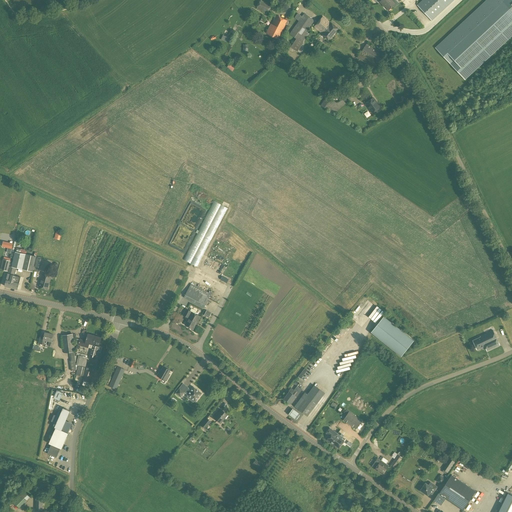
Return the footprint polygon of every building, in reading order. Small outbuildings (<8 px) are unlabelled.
[(270,6),(271,4),(261,0),(260,0),(260,1),(259,0),(256,6),(257,7),(256,8),(266,13),(268,11),(269,12),(271,7),(270,6)] [(384,5),(389,10),(393,6),(394,7),(398,3),(395,0),(394,0),(393,1),(391,0),(381,0),(380,2),(384,6),(384,5)] [(422,0),(417,5),(432,21),(454,0),(422,0)] [(511,0),(486,0),(435,47),(465,80),(511,36),(511,0)] [(302,16),(298,13),(294,18),(299,21),(289,34),(296,39),(290,47),(297,52),(303,43),(303,41),(309,34),(306,32),(315,21),(304,13),(302,16)] [(285,20),(276,15),(272,24),(271,24),(266,33),(278,39),(286,24),(288,26),(291,18),(286,17),(285,20)] [(321,33),(330,22),(323,16),(314,27),(321,33)] [(330,22),(321,33),(322,35),(329,40),(338,29),(332,23),(330,22)] [(373,47),(367,43),(362,50),(357,58),(374,69),(378,62),(380,63),(385,55),(384,54),(377,50),(379,47),(375,44),(373,47)] [(333,101),(336,97),(328,92),(320,105),(326,109),(331,100),(333,101)] [(373,114),(380,109),(376,103),(377,103),(374,98),(366,104),(373,114)] [(227,208),(214,201),(184,260),(197,267),(227,208)] [(7,253),(11,254),(14,243),(4,241),(2,246),(8,248),(7,253)] [(23,269),(26,254),(15,252),(12,267),(23,269)] [(34,267),(36,258),(36,256),(37,253),(35,252),(34,256),(26,254),(23,269),(33,272),(34,267)] [(10,261),(10,258),(4,257),(3,259),(0,269),(8,271),(10,261)] [(36,258),(34,267),(40,268),(42,259),(42,258),(37,257),(37,258),(36,258)] [(12,288),(15,276),(14,275),(16,268),(10,266),(8,274),(6,280),(5,286),(12,288)] [(48,289),(51,276),(43,274),(39,287),(48,289)] [(15,276),(12,288),(17,289),(19,283),(20,277),(15,276)] [(208,292),(203,290),(199,288),(191,283),(189,287),(184,297),(204,308),(212,292),(209,291),(208,292)] [(197,322),(196,323),(197,324),(201,317),(191,312),(186,309),(183,315),(188,318),(188,317),(197,322)] [(193,329),(196,323),(197,322),(188,317),(188,318),(187,321),(185,325),(193,329)] [(401,357),(414,341),(384,317),(371,333),(401,357)] [(480,336),(480,337),(473,340),(477,350),(485,346),(487,351),(500,345),(493,330),(480,336)] [(52,341),(53,334),(45,332),(44,336),(40,335),(38,343),(46,345),(47,341),(49,341),(48,346),(52,347),(53,341),(52,341)] [(93,344),(96,336),(84,333),(84,337),(87,338),(86,341),(80,339),(77,339),(75,344),(78,345),(92,349),(93,344)] [(75,356),(75,352),(73,334),(62,335),(64,353),(69,352),(70,360),(69,360),(71,371),(76,370),(75,362),(77,361),(76,359),(77,359),(77,356),(75,356)] [(96,354),(97,353),(98,352),(97,350),(98,346),(99,346),(101,338),(96,336),(93,344),(92,349),(89,357),(95,359),(95,357),(97,356),(96,354)] [(85,367),(88,358),(78,355),(76,365),(85,367)] [(83,376),(85,367),(78,366),(76,375),(77,375),(76,380),(81,382),(83,376)] [(116,389),(125,370),(117,366),(109,386),(116,389)] [(169,373),(170,371),(163,366),(161,372),(160,371),(157,376),(166,381),(170,374),(169,373)] [(92,372),(93,369),(87,368),(86,370),(85,370),(82,380),(90,383),(93,372),(92,372)] [(308,416),(325,393),(315,385),(308,394),(305,392),(294,407),(308,416)] [(300,388),(297,386),(294,390),(291,388),(289,391),(290,392),(284,399),(290,403),(295,396),(297,397),(302,389),(300,387),(300,388)] [(195,401),(202,393),(194,387),(187,395),(195,401)] [(181,397),(185,392),(180,388),(176,393),(181,397)] [(63,393),(57,390),(56,392),(53,391),(51,395),(54,396),(53,398),(59,401),(63,393)] [(336,400),(341,392),(339,391),(333,399),(336,400)] [(62,430),(64,426),(70,411),(63,408),(55,427),(57,428),(56,428),(54,431),(52,430),(48,438),(51,439),(49,443),(51,444),(47,453),(56,457),(60,448),(62,449),(68,433),(62,430)] [(228,414),(222,409),(219,413),(219,412),(214,418),(221,423),(228,414)] [(292,409),(288,415),(295,421),(300,415),(292,409)] [(362,420),(349,411),(347,413),(345,412),(341,416),(344,418),(343,420),(356,429),(362,420)] [(205,429),(211,422),(207,418),(201,425),(205,429)] [(333,439),(336,435),(337,433),(330,428),(326,433),(330,436),(327,440),(331,442),(331,443),(332,444),(333,444),(334,445),(337,441),(333,439)] [(337,441),(334,445),(339,448),(344,440),(336,435),(333,439),(337,441)] [(395,468),(402,458),(398,454),(390,464),(395,468)] [(383,474),(387,468),(389,465),(377,458),(372,466),(375,469),(383,474)] [(455,462),(454,462),(451,459),(450,458),(442,469),(444,470),(447,472),(448,473),(455,462)] [(261,470),(262,468),(264,466),(256,459),(252,464),(261,470)] [(440,503),(444,497),(463,510),(476,491),(452,474),(434,500),(440,503)] [(442,485),(446,479),(440,475),(436,481),(442,485)] [(437,487),(430,482),(428,485),(425,483),(423,486),(422,486),(421,486),(420,486),(420,487),(419,488),(420,489),(420,490),(421,490),(428,495),(429,492),(432,494),(437,487)] [(15,503),(20,508),(31,496),(25,491),(15,503)] [(511,511),(511,495),(507,493),(498,511),(511,511)]
